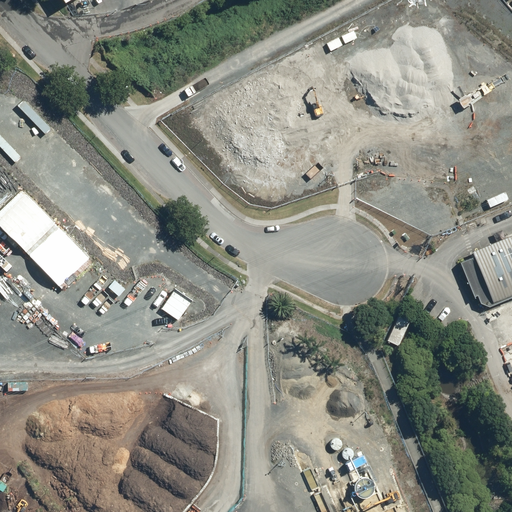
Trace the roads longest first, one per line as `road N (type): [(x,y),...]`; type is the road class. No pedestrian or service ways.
road 1 (unclassified): [(8,0),(152,164),(212,218),(261,244),(332,257)]
road 2 (unknown): [(121,128),(357,0)]
road 3 (unknown): [(234,325),(117,352),(67,350),(0,331)]
road 4 (unknown): [(197,395),(97,432),(56,431),(0,414)]
road 5 (unknown): [(197,395),(195,442),(157,511)]
